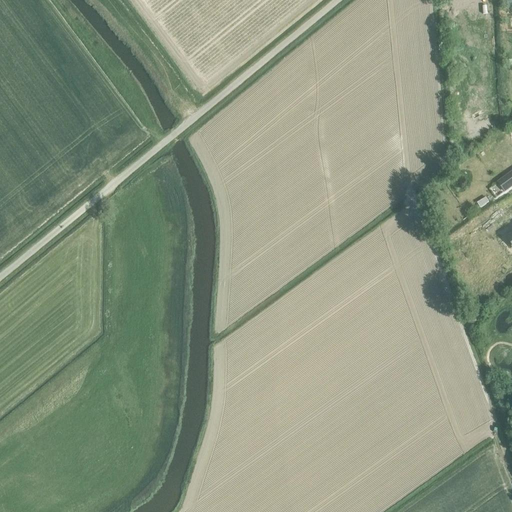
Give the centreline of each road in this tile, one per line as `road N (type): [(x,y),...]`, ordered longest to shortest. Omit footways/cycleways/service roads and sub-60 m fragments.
road 1 (unclassified): [(0,277),(336,0)]
road 2 (track): [(194,118),(112,0)]
